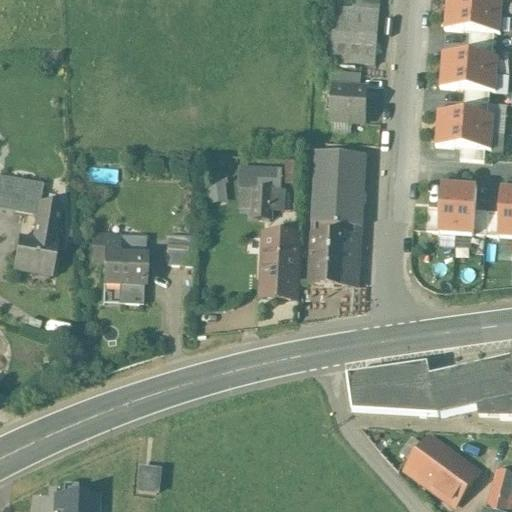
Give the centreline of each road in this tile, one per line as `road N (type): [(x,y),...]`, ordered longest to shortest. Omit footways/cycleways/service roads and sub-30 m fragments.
road 1 (secondary): [(377,340),(162,388),(0,457)]
road 2 (residential): [(404,0),(377,340)]
road 3 (secondary): [(511,322),(377,340)]
